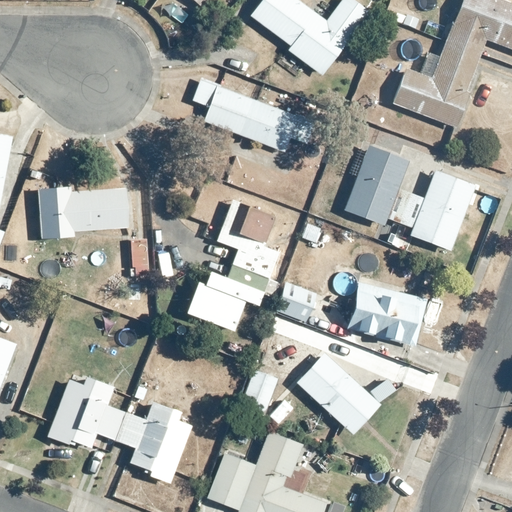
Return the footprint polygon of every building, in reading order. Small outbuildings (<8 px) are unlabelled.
[(339,0),(324,21),(296,0),(256,0),(247,14),(288,45),(285,49),(319,74),(367,10),(353,0),(339,0)] [(458,0),(444,38),(482,52),(486,40),(511,49),(511,3),(502,0),(458,0)] [(434,119),(474,133),(483,108),(464,101),(482,52),(444,38),(427,86),(399,76),(389,103),(434,119)] [(314,122),(197,78),(188,100),(207,107),(202,121),(283,152),(288,138),(305,145),(314,122)] [(0,192),(10,134),(0,131),(0,192)] [(405,160),(365,144),(340,211),(366,220),(360,237),(387,248),(396,225),(410,230),(408,237),(449,253),(474,185),(433,169),(424,195),(396,185),(405,160)] [(127,228),(126,186),(38,188),(39,236),(73,236),(72,229),(127,228)] [(231,197),(214,242),(234,249),(229,264),(233,265),(268,278),(278,251),(262,245),(274,213),(231,197)] [(321,220),(306,215),(298,238),(313,243),(321,220)] [(149,234),(123,236),(126,278),(151,277),(149,234)] [(264,289),(207,268),(202,281),(195,278),(181,314),(234,334),(246,302),(258,306),(264,289)] [(283,280),(272,310),(304,323),(315,292),(283,280)] [(428,298),(357,282),(346,329),(418,345),(428,298)] [(0,381),(14,342),(0,337),(0,381)] [(379,402),(321,351),(293,382),(351,433),(379,402)] [(277,377),(253,367),(237,406),(261,416),(277,377)] [(117,442),(128,413),(105,404),(112,385),(83,374),(80,382),(67,377),(45,436),(66,444),(68,440),(89,448),(95,433),(117,442)] [(128,413),(117,442),(132,448),(127,462),(148,470),(146,474),(168,482),(191,423),(171,415),(173,408),(150,399),(142,419),(128,413)] [(301,443),(266,430),(256,458),(224,446),(205,498),(236,509),(235,511),(321,511),(325,502),(275,484),(279,475),(288,478),(301,443)]
